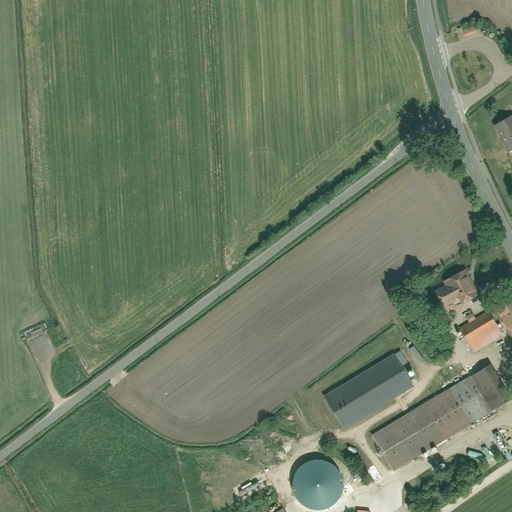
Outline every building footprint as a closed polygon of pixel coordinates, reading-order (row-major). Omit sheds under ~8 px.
[(474,35),(472,30),(461,34),(464,39),(474,35)] [(511,119),(492,130),(507,157),(511,154),(511,119)] [(432,295),(441,313),(453,307),(455,311),(461,308),(478,299),(465,273),(442,285),(444,289),(432,295)] [(511,303),(497,312),(511,338),(511,303)] [(473,357),(502,340),(488,315),(458,333),(473,357)] [(393,354),(323,396),(342,427),(412,386),(393,354)] [(488,368),(369,439),(391,474),(510,403),(488,368)]
